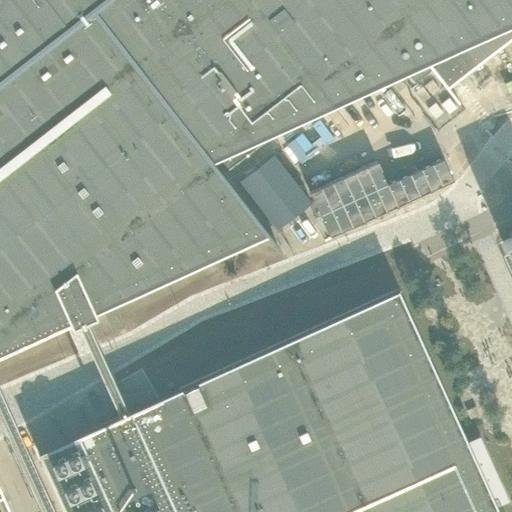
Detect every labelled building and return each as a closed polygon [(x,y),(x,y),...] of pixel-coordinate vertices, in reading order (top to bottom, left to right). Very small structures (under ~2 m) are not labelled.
[(511,0),(0,0),(0,341),(64,312),(68,322),(70,321),(69,317),(73,315),(81,311),(89,307),(91,311),(93,310),(89,301),(258,225),(274,245),(275,243),(203,151),(391,65),(408,87),(431,70),(445,89),(486,57),(466,31),(511,10),(511,0)] [(511,511),(511,236),(501,242),(511,265),(511,511)] [(73,462),(46,474),(63,511),(498,511),(496,507),(507,501),(478,437),(467,442),(397,289),(128,411),(138,433),(126,438),(100,450),(105,461),(78,473),(73,462)] [(118,415),(127,411),(97,347),(81,311),(73,315),(118,415)] [(63,440),(36,452),(46,474),(73,462),(78,473),(105,461),(100,450),(126,438),(138,433),(128,411),(127,411),(118,415),(116,416),(91,428),(63,440)] [(0,511),(10,511),(2,493),(0,487),(0,511)]
